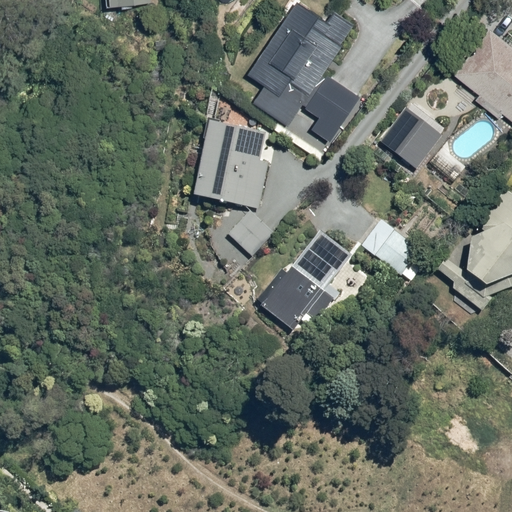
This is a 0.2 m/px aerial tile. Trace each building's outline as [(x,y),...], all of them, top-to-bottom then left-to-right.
[(287,0),(278,15),(284,20),(250,73),(264,83),(255,98),(293,122),(305,104),(323,116),(315,128),(333,139),(364,93),(327,69),(358,21),(334,5),(329,12),(310,0),(287,0)] [(508,112),(511,114),(511,40),(491,25),(456,72),(483,92),(479,97),(505,117),(508,112)] [(443,136),(411,111),(385,144),(405,159),(412,151),(424,160),(443,136)] [(266,148),(270,127),(212,116),(198,194),(262,206),(270,163),(273,164),(276,150),(266,148)] [(468,165),(447,144),(432,159),(453,180),(468,165)] [(511,188),(510,187),(451,252),(438,265),(484,307),(496,294),(511,287),(511,188)] [(278,230),(254,209),(233,233),(257,254),(278,230)] [(384,217),(362,244),(402,274),(422,248),(384,217)] [(324,227),(265,302),(298,329),(306,319),(326,336),(371,280),(349,263),(357,253),(324,227)]
